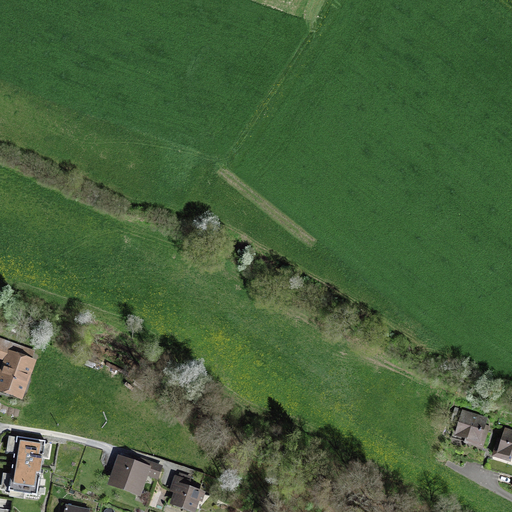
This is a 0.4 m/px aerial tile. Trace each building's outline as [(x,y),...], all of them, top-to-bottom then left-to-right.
[(31,357),(34,350),(0,336),(0,356),(5,358),(0,371),(0,387),(21,396),(36,359),(31,357)] [(479,445),(487,420),(462,412),(455,437),(472,442),(479,445)] [(511,456),(511,431),(502,429),(493,455),(504,458),(510,460),(511,456)] [(49,454),(38,452),(40,442),(14,438),(11,458),(37,462),(37,461),(48,462),(49,454)] [(479,445),(472,442),(467,458),(482,463),(487,447),(479,445)] [(499,474),(504,458),(493,455),(490,454),(485,469),(499,474)] [(122,456),(114,481),(113,483),(137,492),(143,474),(156,478),(159,469),(122,456)] [(191,484),(177,478),(173,488),(178,489),(173,503),(193,511),(200,494),(189,490),(191,484)]
